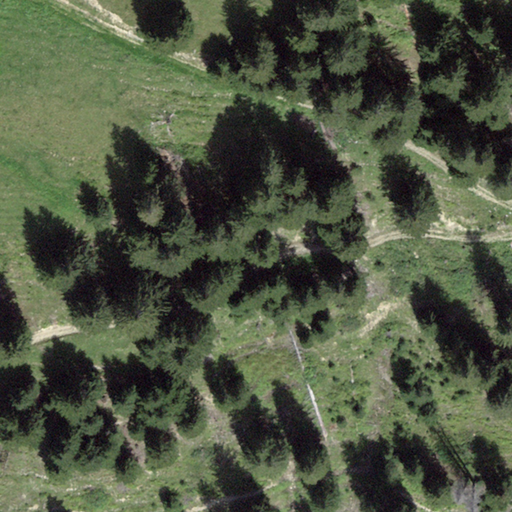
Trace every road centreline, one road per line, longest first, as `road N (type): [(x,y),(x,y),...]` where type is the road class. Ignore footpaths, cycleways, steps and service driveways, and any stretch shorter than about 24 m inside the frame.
road 1 (track): [(511,229),(276,251),(159,310),(0,343)]
road 2 (track): [(43,0),(152,53),(381,125),(511,200)]
